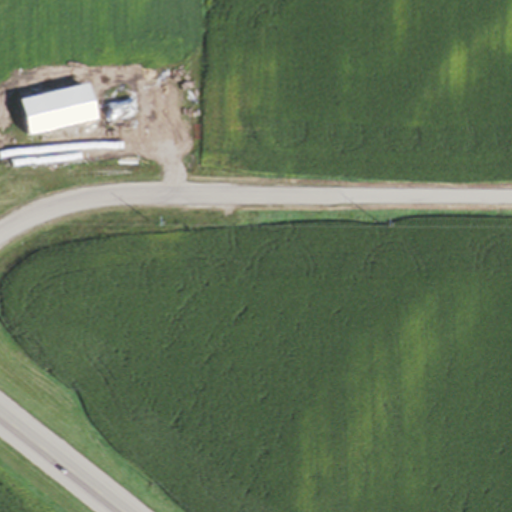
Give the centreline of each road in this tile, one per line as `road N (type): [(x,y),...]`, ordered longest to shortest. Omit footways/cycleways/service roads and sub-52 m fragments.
road 1 (residential): [(511,196),(190,195),(62,212),(0,240)]
road 2 (secondary): [(120,511),(0,417)]
